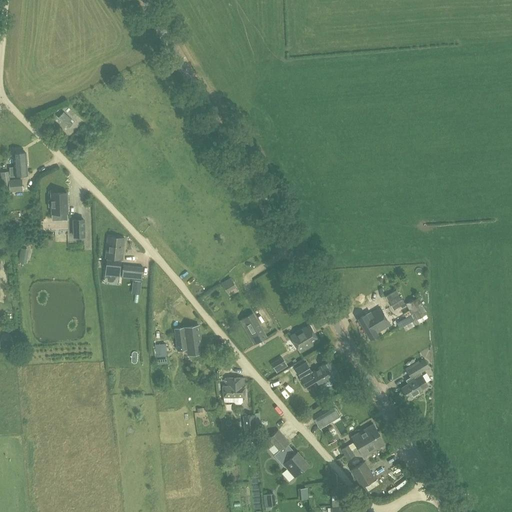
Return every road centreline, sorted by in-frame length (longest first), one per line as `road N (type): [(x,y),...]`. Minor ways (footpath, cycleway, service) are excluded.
road 1 (secondary): [(446,511),(143,0)]
road 2 (track): [(376,511),(146,247),(0,94)]
